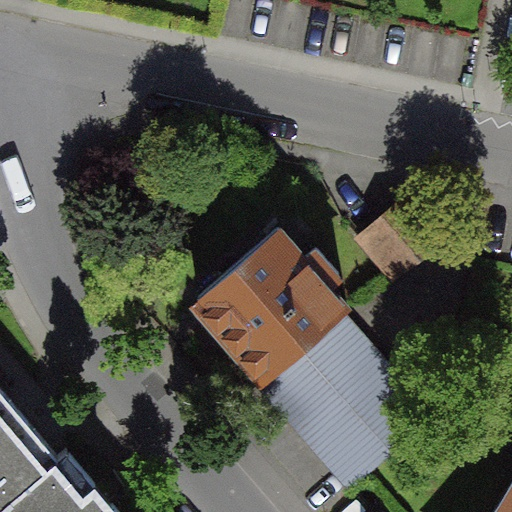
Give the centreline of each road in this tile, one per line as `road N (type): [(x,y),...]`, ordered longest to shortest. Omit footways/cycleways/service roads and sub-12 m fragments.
road 1 (residential): [(228,511),(100,364),(48,280),(0,49)]
road 2 (residential): [(0,34),(511,152)]
